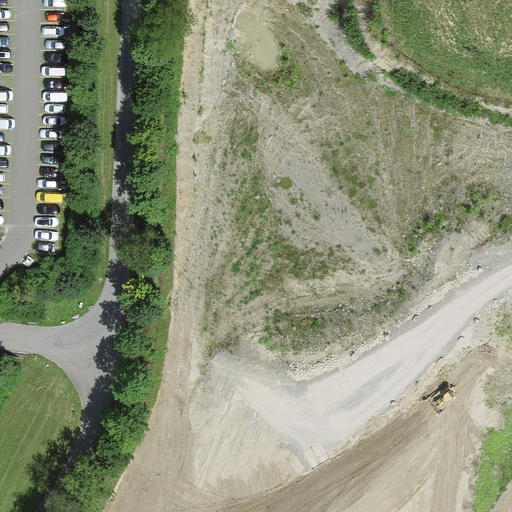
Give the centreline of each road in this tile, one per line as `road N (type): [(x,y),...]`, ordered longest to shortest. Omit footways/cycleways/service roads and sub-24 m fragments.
road 1 (track): [(116,341),(132,0)]
road 2 (track): [(46,511),(89,447),(116,341)]
